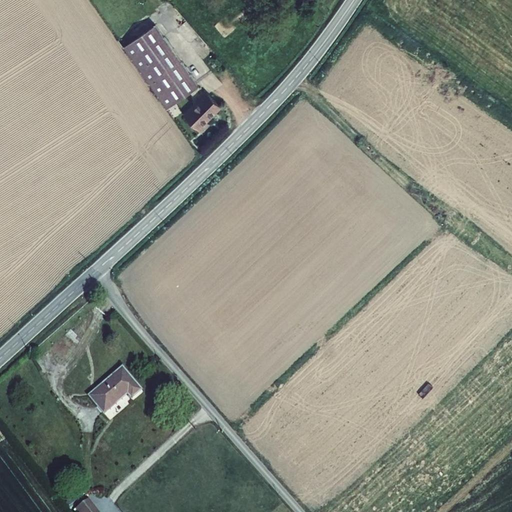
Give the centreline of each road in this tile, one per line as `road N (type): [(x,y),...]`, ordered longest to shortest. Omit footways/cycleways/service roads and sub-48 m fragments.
road 1 (secondary): [(94,272),(280,94),(353,0)]
road 2 (unclassified): [(94,272),(300,511)]
road 3 (secondary): [(0,358),(94,272)]
